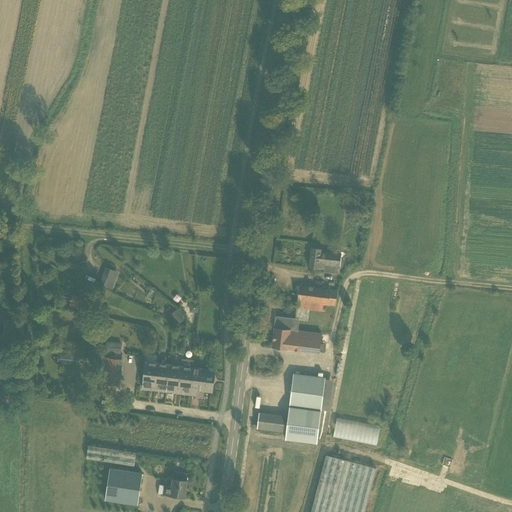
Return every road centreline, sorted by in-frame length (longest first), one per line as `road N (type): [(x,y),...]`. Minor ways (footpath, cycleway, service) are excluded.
road 1 (tertiary): [(222,511),(302,0)]
road 2 (track): [(511,289),(368,275),(350,281),(331,348)]
road 3 (track): [(28,225),(257,251)]
road 4 (track): [(335,448),(511,503)]
